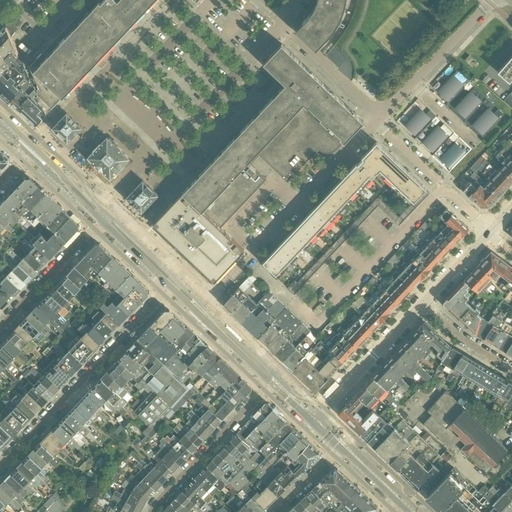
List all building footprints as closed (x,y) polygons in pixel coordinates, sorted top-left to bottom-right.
[(85,8),(51,43),(29,67),(39,89),(36,92),(38,96),(51,109),(67,93),(84,74),(121,35),(154,0),(94,0),(98,3),(93,8),(89,12),(85,8)] [(311,0),(312,1),(316,2),(315,4),(314,7),(313,9),(311,12),(309,15),(305,11),(299,18),(303,21),(295,29),(316,48),(327,36),(330,32),(333,30),(335,27),(336,24),(338,21),(340,18),(341,15),(343,12),(344,8),(345,4),(346,1),(345,0),(311,0)] [(0,67),(2,70),(12,59),(21,68),(24,65),(11,36),(21,22),(18,20),(20,17),(15,13),(14,15),(14,14),(6,25),(0,30),(0,67)] [(363,121),(353,112),(281,44),(263,63),(285,84),(232,140),(153,223),(214,281),(244,250),(220,228),(266,179),(250,164),(253,161),(254,161),(252,159),(251,158),(256,153),(287,182),(318,149),(318,150),(320,151),(321,151),(322,152),(323,152),(325,153),(326,153),(328,153),(329,153),(331,152),(332,152),(334,151),(335,151),(336,150),(337,149),(363,121)] [(511,54),(501,67),(497,71),(498,72),(509,82),(511,78),(511,54)] [(0,91),(21,68),(12,59),(2,70),(0,71),(0,91)] [(21,68),(0,91),(0,92),(4,96),(4,98),(7,101),(9,101),(22,86),(29,79),(24,65),(21,68)] [(437,91),(447,101),(463,85),(453,75),(437,91)] [(468,82),(461,75),(458,78),(466,85),(468,82)] [(15,108),(17,108),(34,89),(31,80),(30,78),(29,79),(22,86),(9,101),(12,104),(12,105),(15,108)] [(34,89),(17,108),(19,110),(35,126),(46,114),(43,106),(35,99),(38,96),(36,92),(34,89)] [(455,108),(465,117),(480,101),(470,92),(455,108)] [(511,94),(510,93),(508,95),(503,101),(511,108),(511,94)] [(472,124),(482,134),(498,118),(493,114),(488,108),(472,124)] [(404,125),(415,135),(430,119),(420,109),(404,125)] [(493,114),(498,118),(502,113),(498,109),(493,114)] [(436,116),(431,112),(428,116),(432,120),(436,116)] [(52,128),(60,135),(74,120),(66,113),(52,128)] [(74,120),(60,135),(67,142),(82,127),(74,120)] [(422,142),(432,151),(432,152),(448,136),(437,126),(422,142)] [(449,135),(452,132),(446,126),(443,129),(449,135)] [(453,133),(449,138),(453,141),(457,137),(453,133)] [(93,147),(94,148),(95,149),(93,150),(94,150),(87,157),(94,164),(103,173),(103,172),(110,179),(117,172),(118,173),(119,172),(118,171),(124,166),(123,165),(129,158),(123,152),(114,143),(107,137),(100,144),(100,143),(98,144),(97,143),(93,147)] [(356,163),(289,234),(262,262),(263,262),(261,264),(263,266),(277,279),(372,178),(377,172),(411,204),(425,190),(426,189),(376,142),(361,157),(363,159),(357,164),(356,163)] [(440,159),(450,168),(465,152),(455,143),(440,159)] [(501,146),(497,150),(511,164),(511,154),(511,156),(501,146)] [(84,153),(87,157),(93,151),(90,147),(84,153)] [(1,150),(0,151),(0,170),(8,162),(9,162),(8,158),(1,150)] [(503,164),(500,167),(511,178),(511,164),(497,150),(493,154),(503,164)] [(484,160),(481,163),(483,165),(484,166),(484,167),(486,169),(507,188),(511,182),(511,178),(500,167),(497,171),(495,169),(486,161),(485,159),(484,160)] [(477,169),(478,170),(489,180),(486,182),(474,172),(499,196),(507,188),(486,169),(484,167),(484,166),(483,165),(481,163),(481,164),(482,164),(477,169)] [(470,182),(470,183),(492,204),(499,196),(474,172),(470,176),(475,180),(471,184),(470,182)] [(25,178),(5,200),(17,212),(24,205),(21,203),(38,186),(30,178),(25,178)] [(455,184),(460,188),(464,183),(459,179),(455,184)] [(126,198),(131,203),(141,212),(149,204),(152,206),(154,206),(160,200),(160,198),(157,195),(158,195),(142,180),(136,188),(135,187),(134,188),(134,189),(126,198)] [(492,204),(470,183),(467,186),(462,190),(480,207),(488,207),(492,204)] [(46,193),(38,186),(21,203),(24,205),(17,212),(21,215),(22,217),(23,217),(46,193)] [(411,204),(398,217),(392,211),(388,216),(399,226),(429,194),(425,190),(411,204)] [(54,201),(46,193),(23,217),(31,225),(35,221),(37,219),(54,201)] [(5,200),(0,205),(0,210),(10,220),(16,226),(19,222),(18,221),(22,217),(21,215),(17,212),(5,200)] [(62,209),(54,201),(37,219),(45,226),(62,209)] [(385,204),(381,209),(386,214),(390,210),(385,204)] [(375,209),(370,205),(365,211),(369,215),(375,209)] [(447,223),(461,236),(468,229),(443,205),(436,212),(438,215),(447,223)] [(62,209),(45,226),(51,232),(53,234),(70,216),(65,212),(63,210),(62,209)] [(0,210),(0,222),(9,231),(10,232),(13,229),(7,224),(10,220),(0,210)] [(435,211),(420,227),(424,230),(438,215),(436,212),(435,211)] [(363,212),(357,219),(362,223),(367,217),(363,212)] [(45,238),(57,250),(66,240),(80,226),(70,216),(53,234),(51,232),(45,238)] [(362,223),(357,219),(352,225),(356,229),(362,223)] [(0,222),(0,233),(3,236),(9,231),(0,222)] [(438,237),(436,235),(433,232),(429,235),(446,252),(461,236),(447,223),(447,224),(449,225),(445,229),(443,228),(440,231),(441,233),(438,237)] [(350,226),(344,232),(348,237),(354,231),(350,226)] [(28,238),(29,239),(33,242),(35,245),(49,258),(57,250),(45,238),(41,234),(36,239),(34,237),(32,235),(31,235),(26,230),(23,233),(28,238)] [(348,237),(344,232),(338,239),(343,243),(348,237)] [(0,245),(2,247),(6,251),(9,248),(0,240),(3,236),(0,233),(0,245)] [(414,234),(410,238),(417,244),(420,240),(414,234)] [(429,235),(419,246),(437,262),(446,252),(429,235)] [(33,242),(29,239),(26,242),(24,239),(21,242),(22,244),(44,263),(49,258),(35,245),(33,242)] [(337,241),(331,247),(335,251),(341,245),(337,241)] [(24,257),(38,270),(44,263),(22,244),(19,247),(26,255),(24,257)] [(95,244),(75,266),(82,273),(105,249),(99,244),(95,244)] [(412,260),(412,261),(426,274),(437,262),(419,246),(422,250),(421,251),(416,246),(407,256),(412,260)] [(335,251),(331,247),(325,253),(329,257),(335,251)] [(9,248),(6,251),(12,257),(32,276),(38,270),(24,257),(21,260),(9,249),(9,248)] [(82,273),(88,278),(90,281),(99,272),(98,271),(112,256),(110,254),(105,249),(82,273)] [(399,249),(389,259),(392,262),(396,257),(402,251),(399,249)] [(498,272),(501,275),(509,265),(491,252),(485,258),(483,258),(480,261),(480,263),(478,264),(491,277),(493,278),(498,272)] [(323,255),(318,261),(322,265),(328,259),(323,255)] [(90,281),(99,289),(121,265),(112,256),(98,271),(99,272),(90,281)] [(13,269),(27,282),(32,276),(12,257),(9,260),(9,261),(15,266),(13,269)] [(392,262),(389,259),(378,271),(381,273),(387,267),(392,262)] [(322,265),(318,261),(312,267),(316,271),(322,265)] [(404,269),(402,271),(416,284),(426,274),(412,261),(407,266),(404,262),(401,266),(404,269)] [(0,269),(20,288),(27,282),(13,269),(10,272),(0,263),(0,269)] [(488,281),(491,277),(478,264),(471,272),(492,291),(496,288),(491,283),(488,281)] [(99,289),(107,297),(130,273),(121,265),(99,289)] [(511,289),(511,288),(511,267),(509,265),(501,275),(502,276),(505,277),(502,282),(511,289)] [(81,287),(86,292),(89,289),(83,283),(88,278),(82,273),(75,266),(67,274),(81,287)] [(310,268),(304,275),(309,279),(314,273),(310,268)] [(0,280),(15,294),(20,288),(0,269),(0,280)] [(396,277),(392,282),(405,295),(416,284),(402,271),(399,274),(396,271),(393,274),(396,277)] [(488,295),(492,291),(471,272),(464,279),(470,285),(475,290),(478,292),(481,288),(484,291),(488,295)] [(107,297),(111,301),(116,305),(117,303),(138,281),(130,273),(107,297)] [(78,290),(81,287),(67,274),(61,280),(87,305),(90,303),(90,302),(83,295),(78,290)] [(223,303),(224,304),(240,320),(256,304),(244,292),(256,279),(251,274),(233,293),(223,303)] [(309,279),(304,275),(299,281),(303,285),(309,279)] [(466,291),(470,285),(464,279),(447,297),(452,301),(454,300),(456,301),(464,293),(468,297),(470,295),(466,291)] [(0,292),(8,301),(15,294),(0,280),(0,292)] [(55,286),(69,299),(72,296),(83,307),(80,310),(81,311),(87,305),(61,280),(60,281),(55,286)] [(294,280),(287,288),(294,294),(301,286),(294,280)] [(117,303),(128,314),(147,294),(148,294),(148,290),(147,290),(138,281),(117,303)] [(384,291),(381,293),(395,306),(405,295),(392,282),(387,288),(383,285),(380,288),(384,291)] [(50,292),(69,311),(72,308),(66,302),(69,299),(55,286),(50,292)] [(265,303),(268,300),(273,295),(268,290),(261,299),(256,304),(240,320),(249,328),(269,307),(265,303)] [(0,305),(2,308),(8,301),(0,292),(0,305)] [(44,299),(61,316),(64,313),(65,314),(69,311),(50,292),(44,299)] [(376,300),(372,304),(385,316),(395,306),(381,293),(379,296),(375,293),(372,296),(376,300)] [(465,300),(468,297),(464,293),(456,301),(454,300),(452,301),(447,297),(442,303),(457,317),(469,304),(465,300)] [(277,299),(273,295),(268,300),(273,304),(277,299)] [(38,305),(64,330),(69,324),(66,320),(65,320),(61,316),(44,299),(38,305)] [(249,328),(258,336),(285,307),(277,299),(273,304),(269,307),(249,328)] [(363,313),(361,315),(374,328),(385,316),(372,304),(371,305),(365,299),(357,308),(361,312),(363,313)] [(106,311),(119,324),(128,314),(117,303),(116,305),(111,301),(108,305),(104,301),(100,306),(106,311)] [(470,302),(469,304),(457,317),(473,332),(476,334),(481,317),(477,313),(482,308),(480,307),(482,305),(479,302),(474,306),(470,302)] [(313,311),(318,315),(325,308),(320,303),(313,311)] [(61,333),(63,331),(64,330),(38,305),(32,311),(45,324),(48,321),(61,333)] [(499,307),(502,310),(506,312),(507,313),(509,310),(501,305),(499,307)] [(488,322),(481,317),(476,334),(484,339),(502,310),(499,307),(496,306),(491,314),(493,315),(488,322)] [(258,336),(266,344),(294,315),(285,307),(258,336)] [(78,309),(73,315),(75,318),(81,311),(80,310),(78,309)] [(95,313),(113,330),(119,324),(106,311),(102,314),(98,310),(95,313)] [(146,345),(174,315),(169,310),(165,310),(139,338),(146,345)] [(506,312),(502,310),(484,339),(491,343),(500,329),(504,322),(501,320),(506,312)] [(26,317),(47,337),(50,334),(47,331),(50,328),(45,324),(32,311),(26,317)] [(93,324),(107,337),(113,330),(95,313),(92,317),(96,321),(93,324)] [(75,318),(73,315),(72,314),(66,320),(69,324),(75,318)] [(174,340),(186,327),(174,315),(146,345),(139,338),(137,340),(157,359),(174,340)] [(266,344),(274,352),(302,323),(294,315),(266,344)] [(355,322),(350,326),(364,339),(374,328),(361,315),(358,318),(356,317),(354,315),(351,318),(355,322)] [(20,323),(34,336),(37,333),(41,338),(44,340),(41,343),(46,348),(52,342),(47,337),(26,317),(20,323)] [(503,331),(500,329),(491,343),(498,348),(511,326),(511,325),(511,322),(510,321),(508,324),(503,331)] [(431,342),(439,350),(446,343),(424,322),(417,329),(431,342)] [(15,330),(34,349),(37,346),(31,339),(34,336),(20,323),(15,330)] [(81,325),(101,343),(107,337),(93,324),(90,328),(86,323),(84,325),(83,323),(81,325)] [(274,352),(283,360),(306,335),(310,331),(302,323),(274,352)] [(76,333),(94,350),(101,343),(81,325),(80,326),(82,327),(76,333)] [(342,335),(340,337),(353,350),(364,339),(350,326),(345,332),(340,327),(337,330),(342,335)] [(498,348),(506,352),(511,341),(511,336),(511,335),(511,326),(498,348)] [(166,362),(174,353),(193,333),(188,328),(187,327),(186,327),(174,340),(157,359),(162,363),(163,365),(166,362)] [(431,351),(432,351),(433,350),(428,345),(431,342),(417,329),(410,337),(428,354),(433,359),(436,356),(431,351)] [(9,336),(22,349),(27,353),(29,350),(31,352),(34,349),(15,330),(9,336)] [(70,338),(71,339),(89,356),(94,350),(76,333),(76,332),(70,338)] [(167,368),(170,371),(200,339),(193,333),(174,353),(166,362),(163,365),(167,368)] [(328,347),(343,361),(353,350),(340,337),(336,334),(329,342),(333,345),(329,348),(328,347)] [(283,360),(292,369),(316,345),(306,335),(283,360)] [(3,342),(24,363),(27,359),(19,352),(22,349),(9,336),(3,342)] [(424,359),(428,354),(410,337),(402,345),(416,358),(419,355),(424,359)] [(65,345),(83,362),(89,356),(71,339),(65,345)] [(184,368),(188,364),(206,345),(200,339),(170,371),(177,377),(184,368)] [(152,361),(158,367),(162,363),(157,359),(137,340),(127,350),(141,364),(148,357),(152,361)] [(316,345),(292,369),(315,391),(336,368),(343,361),(328,347),(327,347),(320,340),(316,345)] [(0,344),(0,351),(10,361),(13,358),(21,366),(24,363),(3,342),(0,344)] [(60,352),(77,368),(83,362),(65,345),(63,343),(60,347),(60,349),(58,350),(60,352)] [(440,359),(441,361),(450,346),(446,343),(439,350),(440,351),(437,353),(441,358),(440,359)] [(177,377),(182,383),(195,370),(212,351),(206,345),(188,364),(184,368),(177,377)] [(414,360),(416,358),(402,345),(395,352),(416,372),(426,382),(431,377),(429,375),(418,365),(414,360)] [(446,378),(446,379),(462,353),(450,346),(441,361),(441,362),(437,369),(442,372),(443,370),(448,374),(446,378)] [(52,351),(48,347),(42,353),(47,357),(52,351)] [(34,355),(32,358),(34,361),(38,356),(40,354),(37,351),(34,349),(31,352),(34,355)] [(152,391),(134,410),(150,425),(153,428),(158,423),(160,421),(164,417),(165,416),(171,409),(177,403),(182,396),(189,389),(187,387),(182,383),(177,377),(170,371),(167,368),(163,365),(162,363),(158,367),(157,368),(152,374),(147,368),(141,364),(140,362),(127,350),(119,359),(129,368),(143,382),(146,384),(152,391)] [(0,363),(14,376),(17,373),(8,364),(10,361),(0,351),(0,363)] [(195,370),(201,376),(219,357),(212,351),(195,370)] [(55,359),(57,361),(71,375),(77,368),(60,352),(55,359)] [(411,377),(416,372),(395,352),(388,360),(401,374),(404,370),(411,377)] [(457,378),(460,373),(469,358),(462,353),(446,379),(449,381),(452,375),(457,378)] [(204,379),(208,382),(225,363),(219,357),(201,376),(204,379)] [(29,367),(33,362),(34,361),(32,358),(29,361),(27,359),(24,363),(29,367)] [(71,375),(57,361),(55,359),(54,358),(42,371),(45,373),(47,375),(59,387),(71,375)] [(458,393),(459,393),(477,363),(469,358),(460,373),(464,375),(460,382),(458,385),(459,385),(455,391),(458,393)] [(137,388),(140,391),(146,384),(143,382),(129,368),(119,359),(113,365),(127,379),(131,376),(137,382),(133,385),(137,388)] [(399,376),(401,374),(388,360),(380,368),(404,390),(408,385),(403,381),(399,376)] [(33,362),(29,367),(28,368),(31,371),(33,368),(36,364),(33,362)] [(14,382),(16,380),(17,379),(14,376),(0,363),(0,371),(1,371),(5,374),(6,374),(12,380),(14,382)] [(208,382),(214,388),(231,369),(225,363),(208,382)] [(471,389),(476,382),(484,368),(485,367),(477,363),(459,393),(462,395),(467,387),(471,389)] [(113,365),(107,372),(132,395),(135,392),(131,389),(124,382),(127,379),(113,365)] [(471,401),(474,402),(492,372),(485,367),(484,368),(476,382),(479,384),(474,393),(475,394),(471,401)] [(28,368),(22,374),(24,375),(26,377),(28,374),(31,371),(28,368)] [(59,387),(47,375),(45,373),(42,376),(37,372),(35,370),(33,368),(31,371),(32,372),(53,393),(59,387)] [(400,394),(404,390),(380,368),(372,377),(391,394),(394,391),(394,390),(396,389),(400,394)] [(217,392),(220,394),(238,375),(231,369),(214,388),(215,388),(214,389),(217,392)] [(36,382),(34,385),(48,399),(53,393),(32,372),(31,371),(28,374),(30,375),(31,376),(36,382)] [(101,378),(115,392),(118,389),(125,396),(126,395),(129,398),(132,395),(107,372),(101,378)] [(487,389),(491,391),(500,377),(492,372),(474,402),(482,407),(483,405),(478,402),(481,397),(482,398),(487,389)] [(224,398),(227,400),(232,395),(245,382),(238,375),(220,394),(224,398)] [(403,405),(391,394),(372,377),(364,385),(386,406),(392,411),(403,405)] [(492,406),(494,403),(507,381),(500,377),(491,391),(495,394),(488,404),(492,406)] [(121,397),(115,392),(101,378),(93,386),(118,409),(118,410),(123,415),(126,412),(122,408),(127,403),(123,399),(122,400),(120,397),(121,397)] [(22,398),(36,412),(41,406),(23,387),(19,383),(16,380),(14,382),(12,385),(11,385),(10,386),(13,389),(14,391),(17,388),(25,395),(22,398)] [(23,387),(41,406),(48,399),(34,385),(29,380),(23,387)] [(497,405),(502,408),(511,390),(511,383),(507,381),(494,403),(497,405)] [(217,410),(215,414),(221,420),(250,390),(250,387),(245,382),(232,395),(227,400),(217,410)] [(443,385),(440,383),(437,382),(434,387),(439,391),(443,385)] [(378,414),(386,406),(364,385),(356,394),(367,404),(378,414)] [(115,413),(118,410),(118,409),(93,386),(87,392),(101,405),(103,402),(115,413)] [(189,389),(193,392),(195,395),(198,392),(192,386),(191,387),(189,389)] [(189,389),(182,396),(186,400),(193,392),(189,389)] [(511,403),(511,404),(511,390),(502,408),(506,411),(511,403)] [(468,454),(476,462),(477,463),(477,462),(486,471),(486,472),(507,449),(445,391),(435,402),(439,406),(423,424),(451,451),(453,449),(457,453),(462,448),(468,454)] [(82,398),(103,419),(106,416),(103,412),(102,413),(98,408),(101,405),(87,392),(82,398)] [(5,406),(6,406),(24,424),(30,418),(12,400),(6,395),(4,393),(1,396),(8,403),(5,406)] [(196,395),(200,399),(202,401),(204,398),(198,393),(196,395)] [(12,400),(30,418),(36,412),(22,398),(18,394),(12,400)] [(367,404),(356,394),(346,405),(345,406),(344,407),(340,410),(340,412),(339,412),(338,413),(339,413),(340,414),(344,418),(345,419),(346,419),(350,423),(367,404)] [(182,396),(177,403),(180,406),(186,400),(182,396)] [(197,410),(202,415),(216,427),(221,420),(215,414),(208,407),(202,401),(200,399),(199,400),(197,397),(193,401),(200,406),(197,410)] [(102,424),(105,421),(103,419),(82,398),(76,404),(94,422),(96,419),(102,424)] [(202,401),(208,407),(211,405),(204,398),(202,401)] [(177,403),(171,409),(174,413),(180,406),(177,403)] [(245,425),(236,434),(242,440),(273,408),(267,403),(265,403),(254,415),(245,425)] [(90,425),(94,422),(76,404),(69,411),(90,431),(94,434),(97,431),(90,425)] [(211,404),(211,405),(208,407),(215,414),(217,410),(211,404)] [(360,433),(378,414),(367,404),(350,423),(353,427),(354,426),(354,428),(358,431),(360,432),(359,432),(360,432),(360,433)] [(6,406),(0,412),(18,430),(24,424),(6,406)] [(395,414),(392,411),(386,406),(378,414),(360,433),(361,434),(361,436),(365,440),(367,439),(368,440),(368,441),(386,422),(395,414)] [(249,446),(279,414),(273,408),(242,440),(249,446)] [(175,413),(174,413),(171,409),(165,416),(169,420),(175,413)] [(189,415),(191,416),(209,433),(216,427),(202,415),(199,418),(195,414),(191,410),(187,413),(189,415)] [(69,411),(64,417),(83,436),(84,437),(90,431),(69,411)] [(482,417),(489,421),(492,415),(486,411),(482,417)] [(0,424),(13,436),(18,430),(0,412),(0,424)] [(256,452),(256,451),(259,449),(259,448),(265,442),(267,439),(285,420),(279,414),(249,446),(256,452)] [(401,419),(395,414),(386,422),(368,441),(390,461),(397,468),(404,475),(405,476),(412,482),(439,454),(426,442),(425,441),(425,440),(424,440),(421,437),(421,436),(421,437),(418,434),(415,431),(414,431),(412,428),(411,428),(409,425),(408,425),(405,423),(405,422),(402,419),(401,419)] [(186,424),(203,440),(209,433),(191,416),(189,415),(187,418),(188,419),(189,420),(186,423),(186,424)] [(71,436),(81,446),(84,443),(80,439),(83,436),(64,417),(58,423),(71,436)] [(121,425),(124,428),(130,421),(127,418),(121,425)] [(259,448),(259,449),(266,456),(293,427),(285,420),(267,439),(265,442),(259,448)] [(81,446),(71,436),(58,423),(52,430),(65,443),(72,449),(75,446),(78,449),(81,446)] [(176,426),(176,427),(197,446),(203,440),(186,424),(183,427),(178,423),(176,425),(176,426)] [(0,436),(7,443),(13,436),(0,424),(0,436)] [(150,425),(142,432),(146,436),(147,434),(153,429),(153,428),(150,425)] [(181,437),(178,440),(191,452),(197,446),(176,427),(174,430),(181,437)] [(228,482),(237,491),(241,487),(245,483),(248,480),(249,479),(254,474),(260,479),(261,480),(267,486),(275,477),(279,473),(272,466),(301,435),(293,427),(266,456),(264,458),(256,451),(256,452),(252,456),(249,459),(244,465),(240,469),(238,472),(235,475),(232,478),(228,482)] [(153,429),(147,434),(150,436),(151,437),(156,432),(153,429)] [(62,445),(65,443),(52,430),(47,435),(66,455),(69,452),(62,445)] [(113,430),(108,436),(112,439),(117,434),(113,430)] [(424,440),(425,440),(429,436),(425,432),(421,437),(424,440)] [(147,434),(146,436),(142,439),(141,441),(144,443),(150,436),(147,434)] [(166,435),(164,438),(167,441),(185,458),(191,452),(178,440),(173,434),(170,438),(166,435)] [(236,434),(230,441),(249,459),(252,456),(245,449),(249,446),(242,440),(236,434)] [(74,462),(66,455),(47,435),(40,442),(53,455),(56,452),(63,458),(71,465),(74,462)] [(272,466),(279,473),(282,470),(291,460),(309,442),(301,435),(272,466)] [(134,447),(138,442),(140,440),(137,437),(131,443),(134,447)] [(163,445),(161,447),(180,464),(185,458),(167,441),(164,438),(163,437),(159,441),(163,445)] [(236,459),(240,462),(244,465),(249,459),(230,441),(224,447),(236,459)] [(60,461),(53,455),(40,442),(34,448),(52,465),(54,467),(60,461)] [(291,470),(297,476),(321,453),(309,442),(291,460),(293,463),(290,466),(292,468),(292,469),(291,470)] [(158,451),(155,454),(173,471),(180,464),(161,447),(158,451)] [(224,447),(218,453),(238,472),(240,469),(244,465),(240,462),(237,465),(233,462),(236,459),(224,447)] [(46,472),(52,465),(34,448),(28,455),(46,472)] [(129,453),(139,462),(161,484),(167,478),(154,466),(150,462),(147,465),(132,450),(129,453)] [(173,471),(155,454),(154,453),(151,455),(154,458),(158,462),(154,466),(167,478),(173,471)] [(218,453),(212,460),(225,472),(228,468),(233,473),(230,476),(232,478),(235,475),(238,472),(218,453)] [(439,455),(439,454),(412,482),(418,488),(422,488),(442,467),(438,462),(441,459),(438,456),(439,455)] [(28,455),(22,461),(46,484),(49,481),(43,475),(46,472),(28,455)] [(91,456),(85,462),(88,465),(94,459),(91,456)] [(117,466),(121,469),(126,463),(123,460),(117,466)] [(206,466),(226,484),(226,485),(228,482),(232,478),(230,476),(226,479),(221,475),(225,472),(212,460),(206,466)] [(43,487),(46,484),(22,461),(16,467),(34,484),(35,484),(37,481),(39,483),(43,487)] [(88,465),(85,462),(85,461),(79,468),(82,471),(88,465)] [(140,470),(137,473),(155,491),(161,484),(139,462),(136,465),(140,470)] [(123,471),(121,469),(117,466),(114,469),(120,474),(123,471)] [(200,472),(219,490),(219,491),(226,484),(206,466),(200,472)] [(32,487),(34,484),(16,467),(10,473),(34,495),(37,492),(32,487)] [(426,495),(442,511),(464,488),(469,483),(453,467),(426,495)] [(286,475),(292,481),(297,476),(291,470),(290,470),(289,469),(287,471),(289,472),(286,475)] [(342,474),(337,469),(333,469),(317,484),(325,491),(342,474)] [(275,477),(286,487),(292,481),(286,475),(282,470),(279,473),(275,477)] [(508,470),(502,477),(506,481),(511,486),(511,479),(507,475),(510,473),(508,470)] [(212,496),(213,496),(219,490),(200,472),(194,479),(212,496)] [(31,498),(34,495),(10,473),(4,479),(25,499),(28,495),(31,498)] [(128,477),(129,478),(149,497),(153,493),(155,491),(137,473),(134,476),(131,474),(128,477)] [(335,510),(336,511),(346,511),(364,495),(357,488),(350,481),(342,474),(325,491),(319,496),(331,506),(335,510)] [(102,488),(106,490),(112,479),(108,476),(102,488)] [(251,496),(264,508),(286,487),(275,477),(267,486),(261,480),(260,479),(254,485),(261,492),(259,493),(257,491),(255,493),(251,496)] [(124,488),(144,502),(149,497),(129,478),(127,481),(129,482),(124,488)] [(21,503),(25,499),(4,479),(0,484),(0,486),(21,506),(21,507),(23,505),(21,503)] [(188,485),(205,501),(206,500),(201,496),(204,493),(210,500),(213,497),(213,496),(212,496),(194,479),(188,485)] [(507,489),(504,491),(511,498),(511,486),(506,481),(502,485),(507,489)] [(237,491),(228,482),(226,485),(235,493),(237,491)] [(245,483),(241,487),(243,489),(251,496),(255,493),(248,486),(245,483)] [(68,493),(71,496),(78,487),(74,484),(68,493)] [(317,484),(312,490),(306,496),(318,508),(320,510),(322,511),(325,511),(327,510),(331,506),(327,503),(319,496),(325,491),(317,484)] [(484,484),(478,491),(483,496),(489,489),(487,487),(484,484)] [(182,491),(200,508),(203,506),(202,505),(205,502),(205,501),(188,485),(182,491)] [(18,509),(21,506),(0,486),(0,498),(6,504),(9,501),(18,509)] [(511,509),(511,498),(504,491),(500,487),(497,490),(495,489),(492,486),(489,489),(511,510),(511,509)] [(245,502),(255,511),(260,511),(264,508),(251,496),(243,489),(241,487),(237,491),(235,493),(237,495),(238,495),(245,502)] [(115,490),(113,494),(141,510),(145,503),(144,502),(124,488),(121,494),(115,490)] [(499,511),(491,503),(485,498),(480,502),(464,488),(442,511),(443,511),(499,511)] [(98,495),(102,497),(103,498),(106,492),(102,489),(102,490),(101,489),(98,495)] [(489,489),(483,496),(485,498),(491,503),(499,511),(509,511),(511,510),(489,489)] [(197,511),(203,511),(200,508),(182,491),(176,498),(189,509),(192,506),(196,510),(197,511)] [(50,498),(53,501),(54,501),(59,496),(58,495),(55,493),(55,492),(50,498)] [(117,501),(115,505),(127,511),(139,511),(141,510),(113,494),(111,497),(117,501)] [(239,508),(243,511),(255,511),(245,502),(238,495),(237,495),(235,497),(233,495),(230,499),(239,508)] [(364,495),(346,511),(361,511),(372,502),(364,495)] [(306,496),(300,501),(311,511),(317,511),(315,510),(318,508),(306,496)] [(8,511),(4,507),(6,504),(0,498),(0,509),(1,511),(2,511),(8,511)] [(49,498),(44,504),(48,508),(54,502),(49,498)] [(191,511),(189,509),(176,498),(170,504),(178,511),(191,511)] [(47,510),(49,511),(61,511),(66,507),(57,499),(47,510)] [(230,499),(229,500),(226,503),(228,505),(229,506),(230,505),(236,511),(234,511),(243,511),(239,508),(230,499)] [(311,511),(300,501),(294,507),(298,511),(311,511)] [(361,511),(375,511),(377,511),(377,506),(372,502),(361,511)]
